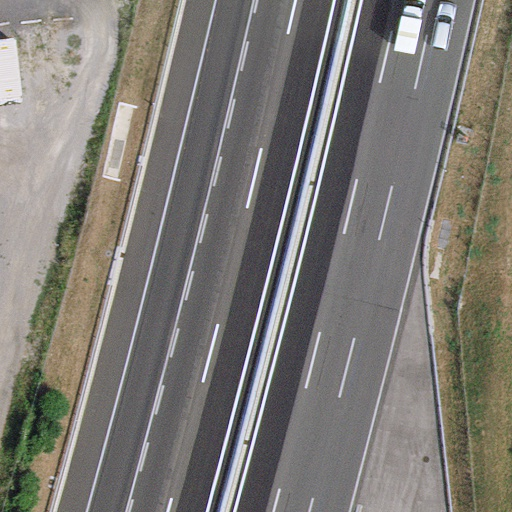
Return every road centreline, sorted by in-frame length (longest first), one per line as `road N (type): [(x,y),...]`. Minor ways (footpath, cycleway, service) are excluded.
road 1 (motorway): [(286,511),(410,0)]
road 2 (motorway): [(284,0),(198,368)]
road 3 (motorway): [(198,368),(95,511)]
road 4 (motorway): [(198,368),(160,511)]
